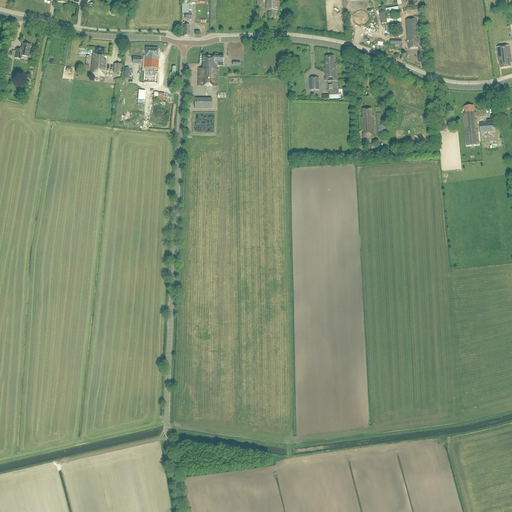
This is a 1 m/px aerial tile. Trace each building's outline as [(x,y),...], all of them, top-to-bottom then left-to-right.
[(275,12),(277,12),(276,0),(265,0),(266,9),(268,9),(268,18),(275,18),(275,12)] [(401,10),(387,13),(385,13),(380,14),(382,25),(387,24),(387,29),(402,28),(401,22),(401,16),(394,17),(402,15),(401,10)] [(418,44),(419,44),(419,39),(417,39),(417,36),(419,36),(417,19),(405,21),(408,49),(418,48),(418,44)] [(496,40),(509,39),(508,25),(496,26),(497,35),(496,36),(496,40)] [(398,33),(402,33),(402,29),(397,29),(398,32),(390,33),(391,38),(398,37),(398,33)] [(29,58),(30,50),(29,50),(30,46),(22,44),(21,51),(16,50),(14,58),(21,60),(21,56),(29,58)] [(510,63),(511,63),(509,46),(496,48),(498,59),(499,62),(500,62),(501,69),(511,67),(510,63)] [(104,76),(105,60),(103,60),(104,56),(103,56),(104,50),(95,49),(94,52),(93,52),(91,75),(104,76)] [(157,85),(159,57),(158,57),(158,49),(146,49),(145,59),(143,84),(157,85)] [(214,63),(218,63),(218,66),(223,66),(223,56),(217,56),(217,55),(215,55),(215,56),(214,56),(214,57),(214,63)] [(214,57),(203,57),(202,69),(198,69),(197,87),(218,87),(218,69),(217,69),(217,64),(214,64),(214,63),(214,57)] [(325,81),(337,81),(336,64),(334,64),(334,57),(325,57),(326,68),(324,68),(324,75),(326,75),(326,78),(325,78),(325,81)] [(121,74),(122,65),(113,64),(113,74),(121,74)] [(309,78),(310,91),(319,90),(319,78),(309,78)] [(194,109),(212,109),(212,98),(194,98),(194,109)] [(467,146),(479,145),(476,120),(474,120),(474,117),(476,117),(476,113),(474,113),(473,106),(465,107),(465,114),(464,114),(467,146)] [(363,139),(375,138),(373,116),(372,116),(372,109),(362,110),(363,119),(361,119),(362,131),(363,131),(364,134),(362,134),(363,139)] [(480,132),(494,131),(493,123),(480,124),(480,132)] [(378,135),(386,135),(385,125),(377,125),(378,135)]
